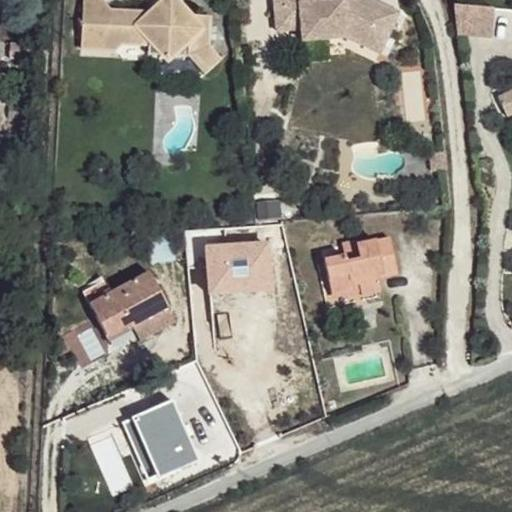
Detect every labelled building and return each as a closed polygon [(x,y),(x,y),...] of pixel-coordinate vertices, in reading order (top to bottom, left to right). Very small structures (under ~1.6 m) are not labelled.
[(165,0),(143,0),(102,2),(109,12),(153,15),(165,0)] [(176,0),(165,0),(153,15),(193,17),(176,0)] [(323,0),(274,0),(275,5),(299,4),(301,29),(302,41),(346,37),(379,52),(397,13),(371,0),(325,0),(324,0),(323,0)] [(102,2),(84,4),(81,47),(114,50),(127,37),(131,43),(150,45),(150,56),(163,57),(169,64),(175,57),(191,58),(203,75),(220,62),(209,48),(211,18),(193,17),(153,15),(109,12),(102,2)] [(277,30),(301,29),(299,4),(275,5),(277,30)] [(493,10),(453,7),(456,35),(491,37),(493,10)] [(511,109),(511,87),(491,97),(500,115),(511,109)] [(445,154),(430,156),(432,172),(447,171),(445,154)] [(325,261),(333,293),(361,288),(363,295),(381,292),(379,276),(398,272),(390,238),(357,244),(361,260),(349,262),(347,256),(325,261)] [(267,242),(207,247),(210,292),(271,287),(267,242)] [(132,324),(133,327),(169,307),(151,273),(112,292),(108,282),(85,293),(108,336),(132,324)] [(169,307),(133,327),(140,339),(177,320),(169,307)]
